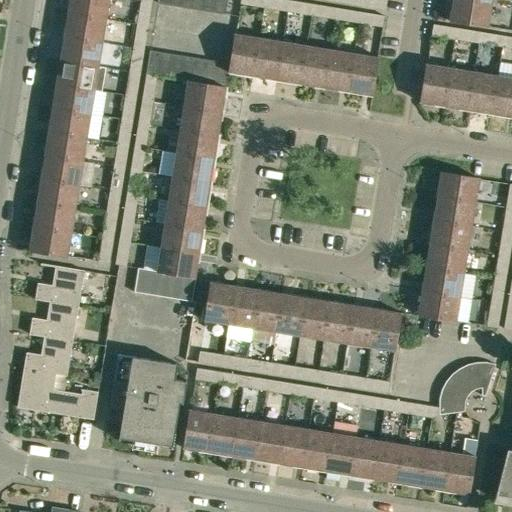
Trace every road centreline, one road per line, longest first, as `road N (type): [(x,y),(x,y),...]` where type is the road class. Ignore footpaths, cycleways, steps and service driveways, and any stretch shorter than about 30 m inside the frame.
road 1 (residential): [(261,124),(243,230),(248,249),(352,267),(377,249),(397,137)]
road 2 (residential): [(0,461),(247,503)]
road 3 (residential): [(0,171),(26,0)]
road 4 (residential): [(397,137),(284,117),(261,124)]
